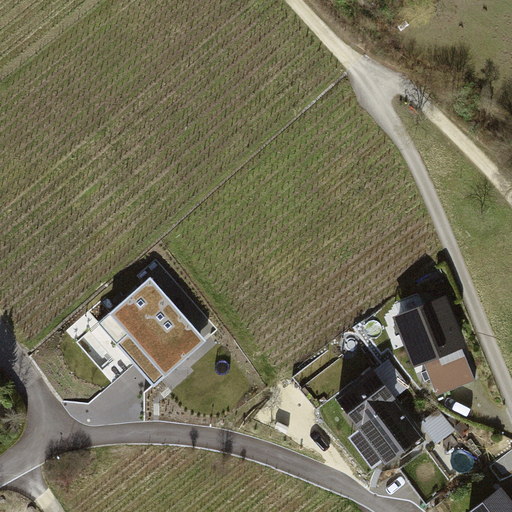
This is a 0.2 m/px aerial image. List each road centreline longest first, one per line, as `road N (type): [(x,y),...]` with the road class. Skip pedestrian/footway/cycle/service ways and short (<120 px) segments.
road 1 (residential): [(511,397),(400,137),(353,66)]
road 2 (residential): [(55,436),(190,432),(323,472),(390,511)]
road 3 (track): [(353,66),(415,94),(511,186)]
